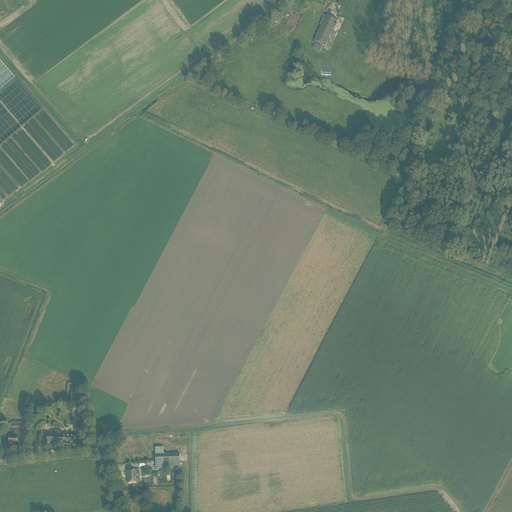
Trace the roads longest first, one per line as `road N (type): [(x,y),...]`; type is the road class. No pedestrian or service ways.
road 1 (track): [(91,450),(97,439),(126,432),(345,414),(355,501),(436,490),(454,511)]
road 2 (unclassified): [(119,511),(95,450),(0,458)]
